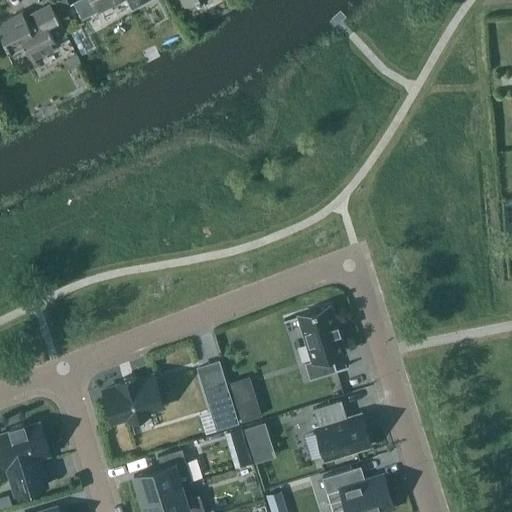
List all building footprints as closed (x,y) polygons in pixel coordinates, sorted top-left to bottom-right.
[(70,7),(66,0),(56,0),(54,1),(59,12),(70,7)] [(74,0),(73,1),(81,18),(97,10),(96,9),(112,0),(126,0),(131,9),(147,0),(74,0)] [(29,24),(22,11),(0,22),(0,33),(10,54),(25,46),(32,59),(58,45),(55,40),(66,34),(50,3),(33,12),(37,20),(29,24)] [(83,64),(77,53),(66,59),(72,69),(83,64)] [(328,305),(297,315),(311,359),(303,362),(308,379),(335,370),(331,355),(342,351),(337,333),(339,332),(336,323),(333,324),(328,305)] [(137,379),(135,374),(118,379),(120,384),(103,389),(112,420),(129,415),(130,418),(148,413),(147,409),(164,404),(154,373),(137,379)] [(225,378),(204,385),(211,406),(232,399),(225,378)] [(255,396),(235,402),(241,420),(261,414),(255,396)] [(346,417),(340,398),(313,407),(319,425),(315,427),(325,457),(371,443),(361,412),(346,417)] [(248,443),(269,436),(264,420),(243,427),(248,443)] [(10,431),(0,433),(0,449),(5,466),(7,465),(16,494),(46,485),(37,456),(49,452),(40,422),(24,426),(23,423),(9,427),(10,431)] [(243,436),(240,425),(227,429),(231,440),(243,436)] [(139,497),(180,484),(191,481),(180,447),(156,455),(160,466),(132,474),(139,497)] [(353,466),(322,476),(326,492),(340,488),(347,511),(367,511),(393,504),(383,472),(358,480),(353,466)] [(173,511),(203,511),(198,495),(184,499),(180,484),(139,497),(143,511),(170,511),(173,511)] [(265,494),(271,511),(287,511),(281,489),(265,494)]
